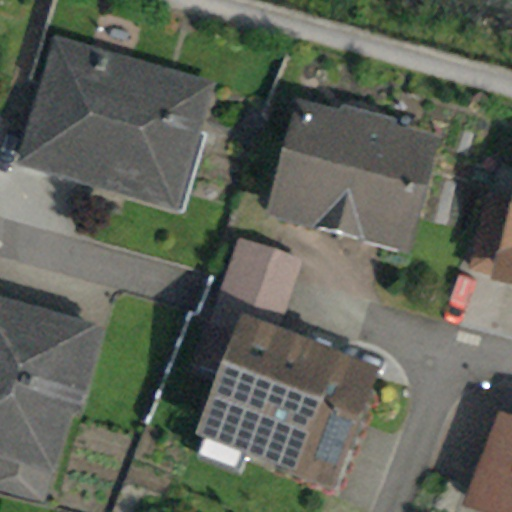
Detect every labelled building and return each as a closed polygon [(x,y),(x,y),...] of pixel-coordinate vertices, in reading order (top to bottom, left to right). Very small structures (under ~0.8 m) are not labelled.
[(207,103),(52,61),(21,177),(175,219),(207,103)] [(294,123),(268,224),(398,257),(424,157),(294,123)] [(199,341),(230,352),(239,328),(265,337),(288,270),(231,250),(199,341)] [(89,332),(0,306),(0,439),(53,455),(89,332)] [(265,337),(239,328),(230,352),(191,459),(326,508),(374,377),(265,337)] [(511,511),(511,422),(502,419),(473,499),(509,511),(511,511)]
